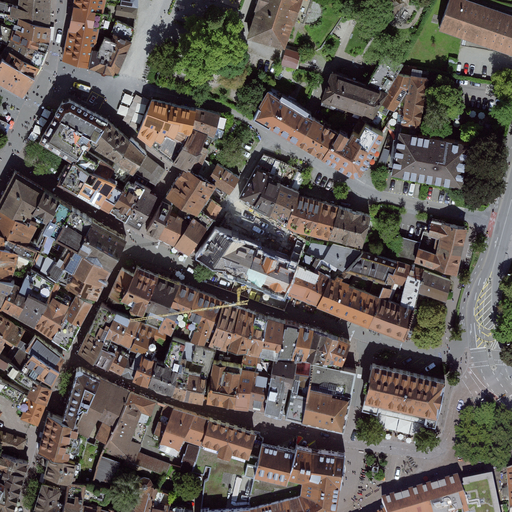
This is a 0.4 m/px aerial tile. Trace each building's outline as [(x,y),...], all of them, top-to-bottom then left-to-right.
[(51,17),(51,0),(22,0),(22,7),(0,2),(0,11),(51,25),(51,17)] [(75,0),(65,59),(92,66),(95,48),(100,25),(106,27),(109,14),(102,13),(105,0),(75,0)] [(259,9),(250,35),(284,46),(293,20),(295,20),(301,0),(259,0),(257,8),(259,9)] [(404,2),(400,0),(385,0),(380,9),(396,17),(404,2)] [(511,16),(464,0),(449,0),(440,28),(511,53),(511,16)] [(132,6),(117,5),(116,14),(131,16),(132,6)] [(48,40),(51,25),(0,11),(0,19),(18,24),(18,30),(48,40)] [(107,70),(117,72),(133,35),(134,27),(118,20),(112,33),(116,35),(114,39),(105,36),(99,49),(95,48),(92,66),(107,70)] [(13,37),(16,29),(0,23),(0,39),(3,41),(8,44),(13,37)] [(13,37),(18,39),(46,51),(48,40),(18,30),(16,29),(13,37)] [(40,65),(46,51),(18,39),(13,37),(8,44),(6,47),(16,52),(40,65)] [(3,54),(0,58),(0,78),(24,92),(35,73),(11,59),(16,52),(6,47),(2,54),(3,54)] [(286,49),(282,64),(297,68),(301,53),(286,49)] [(40,65),(16,52),(11,59),(35,73),(40,65)] [(387,53),(367,85),(387,91),(398,72),(402,66),(404,63),(387,53)] [(417,68),(402,66),(398,72),(411,75),(416,76),(417,68)] [(387,91),(370,119),(368,123),(376,128),(384,115),(384,114),(385,112),(386,113),(390,107),(396,110),(399,106),(409,91),(411,75),(398,72),(387,91)] [(367,85),(333,73),(322,104),(343,112),(345,105),(364,113),(362,116),(370,119),(387,91),(367,85)] [(396,110),(388,123),(391,125),(393,122),(421,128),(429,78),(416,76),(411,75),(409,91),(405,108),(399,106),(396,110)] [(295,138),(300,140),(314,117),(309,114),(306,113),(308,109),(305,108),(283,94),(281,98),(269,90),(260,106),(259,106),(254,116),(270,125),(271,124),(295,138)] [(97,136),(108,120),(108,119),(95,112),(70,99),(64,100),(56,113),(57,114),(92,133),(91,134),(93,135),(97,136)] [(153,100),(141,126),(138,133),(174,160),(190,128),(196,108),(153,100)] [(210,110),(196,108),(190,128),(206,134),(207,132),(222,139),(229,117),(210,110)] [(73,157),(77,159),(84,146),(86,143),(88,144),(91,140),(89,137),(91,134),(92,133),(57,114),(41,138),(73,157)] [(368,123),(370,119),(362,116),(361,116),(354,129),(354,130),(360,134),(366,122),(368,123)] [(300,140),(324,155),(338,131),(314,117),(300,140)] [(122,151),(130,140),(108,120),(97,136),(122,151)] [(324,155),(354,172),(361,170),(384,132),(376,128),(368,123),(366,122),(360,134),(354,130),(349,138),(338,131),(324,155)] [(206,134),(190,128),(174,160),(185,166),(206,178),(214,165),(211,163),(205,173),(197,168),(202,155),(196,152),(204,138),(213,142),(215,138),(206,134)] [(462,183),(469,143),(401,131),(394,171),(462,183)] [(97,136),(93,135),(93,143),(118,159),(122,151),(97,136)] [(133,170),(145,153),(130,140),(122,151),(118,159),(113,166),(112,168),(116,171),(121,163),(125,165),(123,168),(133,175),(135,172),(133,170)] [(77,159),(93,167),(114,179),(118,173),(116,171),(112,168),(113,166),(84,146),(77,159)] [(149,157),(145,153),(133,170),(135,172),(139,175),(145,163),(149,157)] [(166,170),(151,154),(149,157),(145,163),(139,175),(148,181),(149,179),(157,184),(166,170)] [(265,154),(257,167),(270,173),(277,159),(265,154)] [(78,190),(93,167),(77,159),(73,157),(60,180),(78,190)] [(282,161),(273,180),(279,183),(289,164),(282,161)] [(239,177),(215,162),(214,165),(206,178),(216,183),(216,184),(229,192),(239,177)] [(121,163),(116,171),(118,173),(114,179),(116,180),(125,186),(133,175),(123,168),(125,165),(121,163)] [(299,169),(289,164),(279,183),(270,212),(288,224),(298,194),(298,190),(289,187),(299,169)] [(206,178),(185,166),(167,195),(184,205),(194,188),(207,196),(207,197),(211,191),(216,184),(216,183),(206,178)] [(114,179),(93,167),(78,190),(100,204),(114,182),(116,180),(114,179)] [(270,173),(257,167),(240,196),(255,204),(269,175),(270,173)] [(20,174),(15,170),(0,201),(0,206),(19,217),(37,184),(20,174)] [(110,209),(126,218),(143,188),(148,181),(139,175),(135,172),(133,175),(125,186),(123,189),(110,209)] [(271,176),(269,175),(255,204),(270,212),(279,183),(273,180),(270,179),(271,176)] [(157,184),(149,179),(148,181),(143,188),(152,193),(157,184)] [(110,209),(123,189),(114,182),(100,204),(110,209)] [(48,219),(60,199),(37,184),(19,217),(26,221),(27,219),(29,220),(33,212),(48,219)] [(143,188),(126,218),(141,226),(157,196),(152,193),(143,188)] [(200,207),(207,196),(194,188),(184,205),(190,208),(182,223),(179,221),(181,216),(172,211),(170,215),(168,214),(158,235),(175,244),(200,207)] [(225,200),(211,191),(207,197),(213,200),(221,206),(225,200)] [(321,201),(298,194),(288,224),(295,228),(310,232),(321,201)] [(54,235),(72,207),(60,199),(48,219),(46,223),(44,227),(43,230),(48,232),(54,235)] [(173,205),(163,200),(148,230),(158,235),(168,214),(173,205)] [(221,206),(213,200),(206,211),(213,218),(221,206)] [(340,206),(321,201),(310,232),(330,236),(340,206)] [(229,218),(281,243),(288,229),(236,204),(229,218)] [(26,221),(19,217),(0,206),(0,231),(25,242),(36,224),(44,227),(46,223),(35,219),(31,221),(29,220),(27,219),(26,221)] [(370,215),(340,206),(330,236),(359,243),(359,244),(360,245),(361,243),(363,244),(370,215)] [(71,257),(92,218),(72,207),(54,235),(69,243),(63,253),(71,257)] [(175,244),(189,251),(213,218),(206,211),(200,207),(175,244)] [(123,237),(92,218),(71,257),(64,269),(63,270),(78,277),(81,272),(87,260),(95,264),(90,276),(101,281),(123,237)] [(454,272),(465,227),(446,223),(446,222),(433,219),(429,234),(442,237),(438,253),(420,248),(419,248),(415,260),(454,272)] [(219,229),(201,257),(286,291),(297,263),(291,260),(245,242),(245,240),(219,229)] [(48,232),(43,230),(38,241),(35,239),(32,245),(40,248),(48,232)] [(32,245),(25,242),(0,231),(0,244),(35,256),(36,257),(40,248),(32,245)] [(54,235),(48,232),(40,248),(36,257),(33,264),(41,269),(54,235)] [(419,248),(420,248),(421,244),(391,237),(388,252),(415,260),(419,248)] [(35,256),(0,244),(0,274),(9,278),(12,273),(24,277),(29,269),(31,269),(31,268),(30,267),(35,256)] [(333,244),(326,257),(345,268),(360,250),(333,244)] [(297,263),(286,291),(319,303),(334,273),(339,276),(345,268),(326,257),(304,248),(297,263)] [(363,251),(345,268),(339,276),(334,273),(319,303),(369,323),(379,296),(363,290),(345,284),(352,273),(368,277),(386,281),(390,269),(395,270),(398,261),(363,251)] [(416,289),(422,269),(398,261),(395,270),(390,269),(386,281),(379,296),(388,299),(394,280),(406,285),(416,289)] [(49,274),(59,278),(63,270),(64,269),(55,265),(49,274)] [(134,273),(123,295),(134,300),(128,311),(139,316),(145,304),(160,274),(142,267),(138,265),(134,273)] [(121,299),(123,295),(134,273),(121,267),(104,300),(121,308),(124,300),(121,299)] [(18,313),(34,322),(54,281),(31,268),(31,269),(29,269),(24,277),(22,282),(21,284),(29,288),(18,313)] [(447,299),(451,280),(422,269),(416,289),(419,290),(447,299)] [(95,295),(101,281),(90,276),(81,272),(78,277),(63,270),(59,278),(95,295)] [(22,282),(11,278),(9,278),(0,274),(0,303),(18,313),(29,288),(21,284),(22,282)] [(180,282),(160,274),(145,304),(151,308),(146,319),(160,325),(180,282)] [(386,281),(368,277),(363,290),(379,296),(386,281)] [(54,281),(34,322),(52,334),(76,292),(54,281)] [(185,284),(180,282),(160,325),(172,331),(178,318),(185,322),(186,321),(199,290),(185,284)] [(419,290),(416,289),(406,285),(401,304),(388,299),(379,296),(369,323),(406,336),(415,310),(419,290)] [(76,292),(52,334),(68,344),(93,300),(84,295),(85,294),(77,290),(76,292)] [(220,298),(199,290),(186,321),(198,327),(193,338),(205,341),(220,298)] [(240,306),(220,298),(205,341),(227,345),(240,306)] [(102,303),(89,329),(105,337),(119,311),(102,303)] [(256,312),(240,306),(227,345),(247,348),(256,312)] [(426,312),(415,310),(406,336),(416,339),(426,312)] [(94,358),(108,365),(116,349),(120,339),(131,316),(119,311),(105,337),(94,358)] [(268,316),(256,312),(247,348),(260,351),(268,316)] [(0,331),(5,335),(11,339),(17,342),(24,329),(0,314),(0,331)] [(143,321),(131,316),(120,339),(132,345),(143,321)] [(286,320),(268,316),(260,351),(279,354),(286,320)] [(300,324),(286,320),(279,354),(292,354),(300,324)] [(143,321),(132,345),(136,346),(146,351),(149,344),(152,338),(156,327),(143,321)] [(315,327),(300,324),(292,354),(306,355),(315,327)] [(168,332),(156,327),(152,338),(163,343),(165,337),(166,337),(168,332)] [(327,331),(315,327),(306,355),(319,356),(327,331)] [(35,335),(24,329),(17,342),(22,345),(14,357),(10,354),(8,356),(13,360),(22,365),(23,363),(32,349),(27,345),(35,335)] [(94,358),(105,337),(89,329),(78,350),(94,358)] [(339,335),(327,331),(319,356),(329,358),(339,335)] [(64,355),(35,335),(27,345),(32,349),(61,365),(64,355)] [(351,340),(339,335),(329,358),(343,361),(344,359),(343,358),(351,340)] [(162,388),(172,391),(179,368),(183,355),(186,339),(174,336),(166,358),(171,363),(170,365),(162,388)] [(3,352),(8,356),(10,354),(17,342),(11,339),(3,352)] [(197,342),(186,339),(183,355),(193,358),(197,342)] [(217,346),(197,342),(193,358),(204,362),(202,368),(209,369),(210,364),(217,346)] [(134,377),(149,383),(157,360),(157,358),(150,356),(155,345),(149,344),(146,351),(144,353),(134,377)] [(122,371),(134,377),(144,353),(146,351),(136,346),(131,359),(128,357),(122,371)] [(246,351),(217,346),(210,364),(214,365),(213,367),(220,369),(221,366),(227,365),(228,357),(236,358),(233,372),(241,373),(242,371),(244,362),(246,351)] [(54,381),(61,365),(32,349),(23,363),(29,367),(32,362),(40,366),(38,372),(54,381)] [(108,365),(122,371),(128,357),(128,356),(116,349),(108,365)] [(0,360),(8,364),(13,360),(8,356),(3,352),(0,351),(0,360)] [(260,353),(246,351),(244,362),(257,364),(260,353)] [(249,405),(266,408),(276,357),(268,356),(260,375),(258,374),(255,374),(249,405)] [(266,408),(281,413),(287,382),(293,383),(294,378),(293,378),(296,359),(276,357),(266,408)] [(310,381),(314,360),(296,359),(293,378),(294,378),(310,381)] [(15,373),(33,385),(30,393),(47,401),(53,384),(22,365),(13,360),(8,364),(7,366),(15,373)] [(149,383),(162,388),(170,365),(157,360),(149,383)] [(339,390),(351,393),(356,369),(314,360),(310,381),(317,383),(325,379),(341,383),(339,390)] [(409,372),(373,364),(363,409),(378,412),(409,372)] [(100,377),(79,365),(63,419),(77,424),(100,377)] [(208,398),(235,403),(241,373),(233,372),(220,369),(213,367),(208,398)] [(172,391),(184,395),(189,371),(179,368),(172,391)] [(199,398),(204,399),(209,369),(202,368),(200,374),(189,371),(184,395),(199,398)] [(235,403),(249,405),(255,374),(242,371),(241,373),(235,403)] [(436,426),(409,372),(378,412),(436,426)] [(446,381),(409,372),(436,426),(443,395),(446,381)] [(0,388),(18,401),(25,390),(0,375),(0,388)] [(132,391),(100,377),(77,424),(75,427),(78,428),(89,433),(98,416),(106,419),(102,430),(111,434),(132,391)] [(303,418),(344,427),(351,393),(339,390),(309,384),(307,394),(303,418)] [(39,423),(47,401),(30,393),(25,390),(18,401),(16,404),(25,409),(22,417),(39,423)] [(286,414),(303,418),(307,394),(292,390),(286,414)] [(156,400),(132,391),(111,434),(105,449),(121,456),(122,454),(136,461),(139,454),(141,448),(139,447),(147,429),(145,428),(148,419),(150,419),(151,417),(149,417),(150,414),(152,415),(152,412),(151,412),(155,403),(156,400)] [(196,414),(156,400),(155,403),(156,404),(156,403),(167,407),(174,409),(161,441),(159,440),(155,447),(162,450),(163,447),(174,451),(173,454),(179,456),(182,451),(179,449),(181,444),(185,445),(186,441),(184,440),(187,435),(189,435),(192,431),(189,429),(191,424),(195,425),(196,422),(193,420),(196,414)] [(167,407),(154,439),(159,440),(161,441),(174,409),(167,407)] [(209,418),(196,414),(193,420),(196,422),(195,425),(191,424),(189,429),(192,431),(189,435),(203,440),(209,418)] [(63,419),(49,415),(38,450),(53,453),(81,463),(82,460),(84,452),(71,446),(76,434),(78,428),(75,427),(77,424),(63,419)] [(255,429),(209,418),(203,440),(220,445),(219,450),(230,454),(232,448),(249,453),(255,429)] [(102,430),(97,445),(105,449),(111,434),(102,430)] [(0,445),(22,453),(26,440),(0,431),(0,445)] [(76,434),(71,446),(84,452),(88,439),(76,434)] [(296,450),(263,441),(259,457),(249,453),(232,448),(230,454),(219,450),(201,446),(193,471),(207,474),(254,477),(292,480),(296,450)] [(181,467),(193,471),(201,446),(189,442),(186,450),(185,450),(182,459),(183,459),(181,467)] [(297,444),(296,450),(292,480),(297,480),(316,481),(340,483),(342,483),(345,453),(297,444)] [(97,445),(90,463),(86,475),(95,477),(104,453),(105,449),(97,445)] [(0,465),(27,475),(31,461),(2,452),(0,456),(0,465)] [(81,463),(53,453),(47,473),(70,481),(80,482),(81,473),(81,463)] [(119,460),(104,453),(95,477),(92,485),(109,488),(119,460)] [(165,474),(171,465),(157,460),(156,462),(139,454),(136,461),(165,474)] [(90,463),(82,460),(81,463),(81,473),(86,475),(90,463)] [(0,499),(0,507),(11,511),(14,511),(27,475),(0,465),(0,469),(0,471),(0,472),(3,475),(2,476),(9,479),(0,499)] [(47,473),(44,482),(61,488),(60,483),(67,486),(70,481),(47,473)] [(86,484),(78,511),(99,511),(100,508),(101,506),(103,506),(109,488),(92,485),(95,477),(86,475),(81,473),(80,482),(86,484)] [(254,477),(207,474),(201,511),(252,511),(250,494),(254,477)] [(0,499),(9,479),(2,476),(0,475),(0,499)] [(99,511),(148,511),(153,500),(160,486),(152,484),(152,481),(149,478),(144,477),(140,479),(139,484),(141,489),(144,490),(138,509),(126,506),(124,511),(108,506),(107,510),(100,508),(99,511)] [(292,480),(254,477),(250,494),(252,511),(294,511),(297,480),(292,480)] [(313,511),(316,481),(297,480),(294,511),(313,511)] [(499,511),(493,480),(463,486),(465,491),(461,492),(466,511),(499,511)] [(62,504),(60,511),(78,511),(86,484),(80,482),(70,481),(67,486),(62,504)] [(340,483),(316,481),(313,511),(329,511),(338,507),(340,483)] [(61,488),(44,482),(34,511),(60,511),(62,504),(56,502),(61,488)] [(459,483),(420,494),(424,511),(466,511),(461,492),(459,483)] [(171,491),(160,486),(153,500),(169,505),(171,491)] [(384,511),(424,511),(420,494),(383,505),(384,511)] [(153,500),(148,511),(167,511),(169,505),(153,500)]
